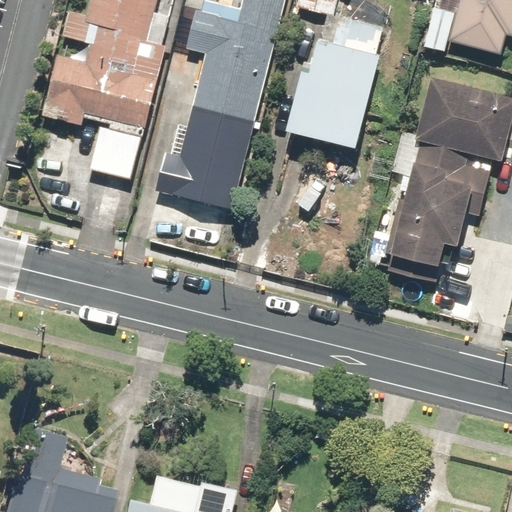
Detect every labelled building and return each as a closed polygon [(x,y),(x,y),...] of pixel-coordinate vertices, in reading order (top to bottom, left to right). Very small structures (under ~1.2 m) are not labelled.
[(91,164),(143,177),(177,42),(155,36),(164,0),(98,0),(96,10),(77,6),(71,31),(96,38),(92,56),(66,50),(51,112),(101,125),(91,164)] [(286,0),(246,0),(245,4),(226,0),(203,0),(193,45),(209,49),(186,152),(170,148),(162,186),(241,204),(286,0)] [(340,0),(301,0),(301,4),(338,12),(340,0)] [(511,0),(465,0),(457,36),(511,47),(511,0)] [(310,66),(295,126),(365,143),(388,51),(324,35),(316,68),(310,66)] [(408,171),(404,189),(415,191),(404,250),(452,259),(456,237),(472,240),(477,211),(488,213),(499,152),(511,154),(511,88),(436,74),(425,133),(406,129),(399,170),(408,171)] [(118,511),(126,480),(61,463),(69,433),(29,422),(7,510),(14,511),(118,511)] [(240,511),(248,485),(212,476),(211,483),(162,471),(156,497),(139,493),(133,511),(240,511)] [(271,511),(291,511),(294,501),(275,496),(271,511)] [(440,511),(434,511),(433,511),(491,511),(452,502),(449,511),(440,511)]
